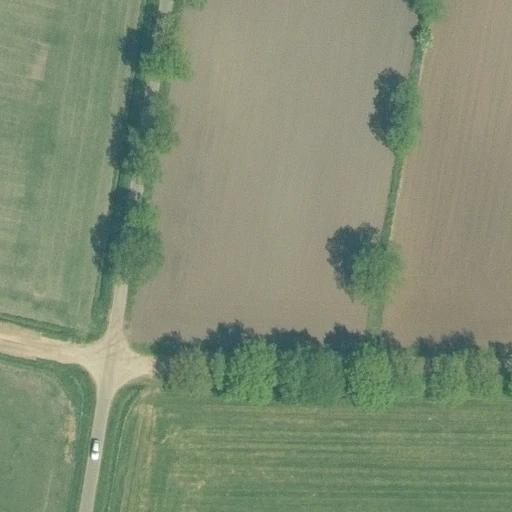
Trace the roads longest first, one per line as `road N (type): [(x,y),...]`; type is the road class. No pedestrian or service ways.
road 1 (unclassified): [(84,511),(165,0)]
road 2 (track): [(0,341),(108,365),(511,374)]
